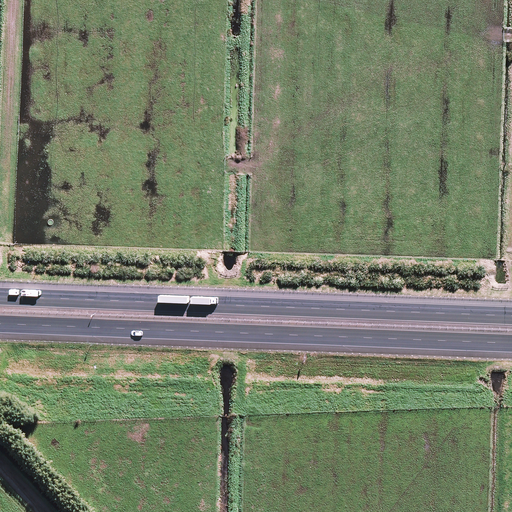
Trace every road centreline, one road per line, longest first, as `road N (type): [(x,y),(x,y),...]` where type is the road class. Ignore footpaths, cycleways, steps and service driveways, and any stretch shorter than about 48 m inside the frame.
road 1 (motorway): [(0,295),(511,316)]
road 2 (motorway): [(511,345),(0,327)]
